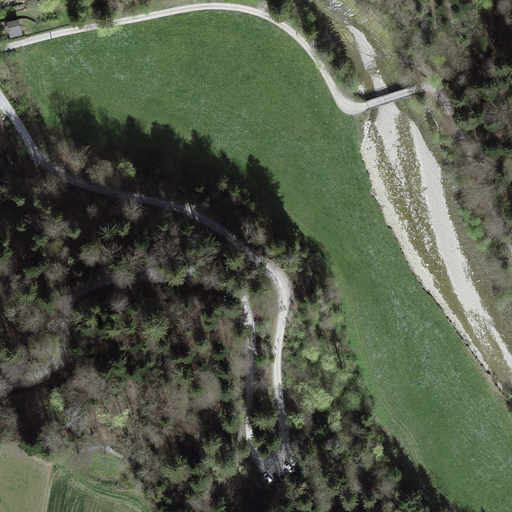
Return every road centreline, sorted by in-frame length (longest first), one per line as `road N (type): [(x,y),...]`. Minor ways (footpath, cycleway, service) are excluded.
road 1 (unclassified): [(0,96),(56,172),(200,216),(279,280),(286,438),(274,461),(260,460),(251,448),(247,314),(236,293),(213,282),(135,278),(86,287),(66,308),(50,367),(0,387)]
road 2 (track): [(0,49),(185,7),(234,6),(286,26),(350,104),(419,89)]
road 3 (track): [(511,236),(468,150),(419,89)]
road 4 (track): [(147,511),(140,501),(53,462),(0,453)]
